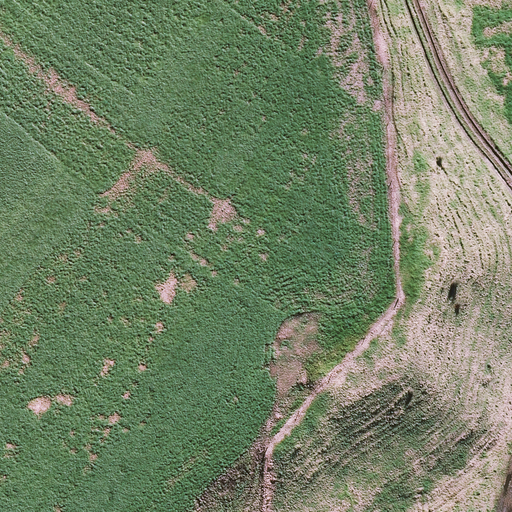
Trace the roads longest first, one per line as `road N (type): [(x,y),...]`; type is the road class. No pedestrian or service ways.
road 1 (track): [(511,264),(486,195),(413,80),(398,0)]
road 2 (track): [(452,511),(496,436),(511,375)]
